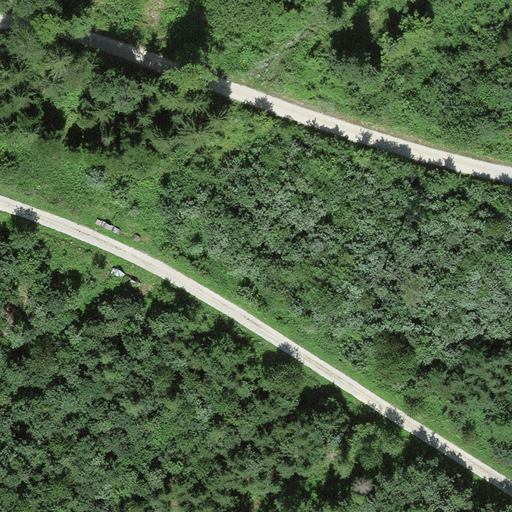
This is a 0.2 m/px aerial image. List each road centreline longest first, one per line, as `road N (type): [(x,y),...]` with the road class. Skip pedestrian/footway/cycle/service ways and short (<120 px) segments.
road 1 (track): [(0,204),(142,263),(511,495)]
road 2 (track): [(0,25),(346,134),(511,177)]
